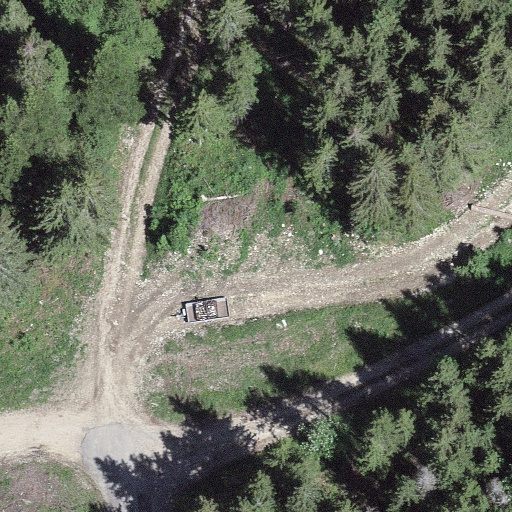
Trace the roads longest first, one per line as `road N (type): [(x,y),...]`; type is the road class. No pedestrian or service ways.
road 1 (track): [(112,461),(131,234),(231,0)]
road 2 (track): [(137,501),(511,289)]
